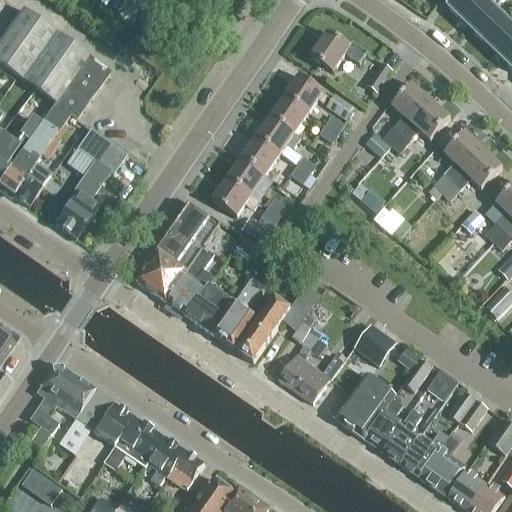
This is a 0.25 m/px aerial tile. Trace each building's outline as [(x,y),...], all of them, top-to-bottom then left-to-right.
[(111,0),(108,6),(116,11),(122,2),(118,0),(111,0)] [(491,0),(483,0),(482,2),(479,0),(458,0),(448,11),(466,27),(491,0)] [(483,44),(503,23),(490,10),(494,6),(497,8),(504,0),(491,0),(466,27),(483,44)] [(21,14),(0,44),(0,71),(70,120),(76,124),(111,76),(21,14)] [(511,47),(511,31),(503,23),(483,44),(500,60),(511,47)] [(349,51),(328,37),(311,62),(332,77),(345,59),(359,68),(366,58),(352,48),(349,51)] [(511,47),(500,60),(511,71),(511,47)] [(377,96),(392,75),(382,69),(367,90),(377,96)] [(284,100),(310,118),(319,104),(324,107),(329,100),(324,97),(299,79),(284,100)] [(391,151),(431,105),(411,88),(392,111),(402,120),(382,143),(391,151)] [(347,127),(356,114),(334,99),(325,112),(347,127)] [(284,100),(270,121),(295,139),(301,130),(310,118),(284,100)] [(431,105),(391,151),(399,158),(419,135),(430,145),(450,122),(431,105)] [(326,129),(338,138),(345,128),(332,120),(326,129)] [(294,148),(299,142),(295,139),(270,121),(255,142),(281,159),(290,146),(294,148)] [(1,139),(0,139),(0,182),(39,128),(31,122),(18,140),(21,142),(15,149),(1,139)] [(39,128),(0,182),(0,190),(14,200),(36,168),(41,159),(55,140),(56,138),(39,127),(39,128)] [(332,147),(338,138),(326,129),(320,138),(332,147)] [(56,227),(54,229),(75,243),(76,243),(99,210),(90,204),(110,175),(114,178),(127,158),(90,133),(76,152),(95,164),(74,193),(77,195),(56,227)] [(463,176),(484,154),(465,136),(444,158),(454,168),(433,191),(441,199),(463,176)] [(388,152),(373,138),(364,148),(379,162),(388,152)] [(55,140),(41,159),(47,163),(60,144),(56,141),(55,140)] [(241,162),(266,180),(272,172),(281,159),(255,142),(241,162)] [(396,174),(406,185),(428,165),(417,154),(396,174)] [(463,176),(441,199),(449,206),(471,183),(482,194),(502,172),(484,154),(463,176)] [(297,170),(309,179),(315,169),(303,161),(297,170)] [(261,188),(266,180),(241,162),(227,183),(252,201),(253,200),(261,188)] [(36,168),(14,200),(29,211),(45,190),(52,179),(36,168)] [(303,188),(309,179),(297,170),(290,180),(303,188)] [(259,205),(253,200),(252,201),(227,183),(212,205),(237,222),(247,209),(254,214),(259,205)] [(511,190),(484,219),(494,229),(485,238),(494,247),(511,227),(511,190)] [(268,212),(281,221),(287,211),(275,202),(268,212)] [(207,250),(212,241),(220,229),(188,206),(171,231),(170,231),(154,255),(155,255),(140,277),(143,278),(137,286),(167,307),(186,320),(208,288),(213,281),(204,275),(214,260),(203,252),(205,249),(207,250)] [(394,237),(407,223),(388,207),(376,221),(394,237)] [(274,229),(281,221),(268,212),(262,221),(274,229)] [(473,216),(459,230),(468,239),(482,225),(473,216)] [(269,236),(274,229),(263,222),(258,229),(269,236)] [(261,247),(269,236),(249,223),(242,233),(261,247)] [(511,227),(494,247),(501,254),(511,242),(511,227)] [(259,252),(244,242),(231,260),(247,270),(259,252)] [(507,283),(511,278),(511,259),(498,274),(507,283)] [(225,323),(214,340),(233,354),(255,322),(248,317),(265,292),(252,282),(234,308),(224,322),(225,323)] [(224,322),(234,308),(208,288),(186,320),(186,321),(214,340),(225,323),(224,322)] [(307,317),(308,316),(312,310),(320,299),(305,290),(294,308),(307,317)] [(511,297),(506,292),(486,313),(497,323),(508,334),(511,330),(511,297)] [(307,317),(294,308),(289,314),(274,303),(237,356),(253,367),(282,326),(295,335),(307,318),(307,317)] [(312,408),(336,374),(345,361),(338,357),(336,361),(334,360),(322,378),(302,364),(305,360),(309,362),(313,357),(319,361),(327,349),(319,344),(322,338),(311,331),(314,324),(307,318),(295,335),(292,341),(303,349),(278,385),(312,408)] [(0,330),(0,369),(18,343),(7,335),(0,330)] [(379,371),(396,348),(370,330),(353,354),(379,371)] [(420,364),(406,354),(397,366),(411,376),(420,364)] [(414,396),(429,376),(418,368),(404,388),(414,396)] [(76,424),(96,395),(62,372),(54,374),(38,398),(46,403),(31,425),(41,432),(29,451),(39,458),(59,427),(50,421),(57,411),(76,424)] [(364,444),(393,402),(401,391),(381,377),(374,386),(372,384),(362,399),(365,401),(361,407),(351,400),(335,424),(364,444)] [(0,402),(11,386),(0,378),(0,402)] [(437,403),(449,386),(438,378),(426,396),(437,403)] [(115,451),(134,421),(115,409),(96,395),(76,424),(96,436),(95,438),(115,451)] [(457,426),(474,404),(464,397),(448,420),(457,426)] [(382,457),(399,433),(391,427),(404,410),(393,402),(364,444),(382,457)] [(472,435),(488,412),(476,404),(460,427),(472,435)] [(400,470),(422,441),(412,434),(421,421),(412,414),(399,433),(382,457),(400,470)] [(502,422),(491,415),(484,425),(495,433),(502,422)] [(146,472),(166,443),(134,421),(115,451),(103,468),(115,476),(127,459),(146,472)] [(505,461),(511,450),(511,432),(502,426),(487,448),(505,461)] [(418,482),(447,442),(439,436),(432,447),(422,441),(400,470),(418,482)] [(447,442),(418,482),(444,500),(464,471),(450,460),(461,444),(451,436),(447,442)] [(167,481),(185,456),(166,443),(148,469),(157,475),(152,484),(160,489),(165,480),(167,481)] [(185,456),(167,481),(187,495),(204,469),(185,456)] [(511,493),(511,468),(501,486),(511,493)] [(461,511),(470,511),(486,489),(466,476),(448,503),(461,511)] [(81,491),(70,484),(63,494),(74,501),(81,491)] [(224,511),(234,499),(214,484),(200,503),(190,497),(180,511),(224,511)] [(51,486),(39,502),(50,510),(61,494),(51,486)] [(486,489),(470,511),(497,511),(504,502),(486,489)] [(234,499),(224,511),(266,511),(239,492),(234,499)] [(511,511),(511,497),(501,511),(511,511)] [(115,511),(100,502),(93,511),(115,511)]
